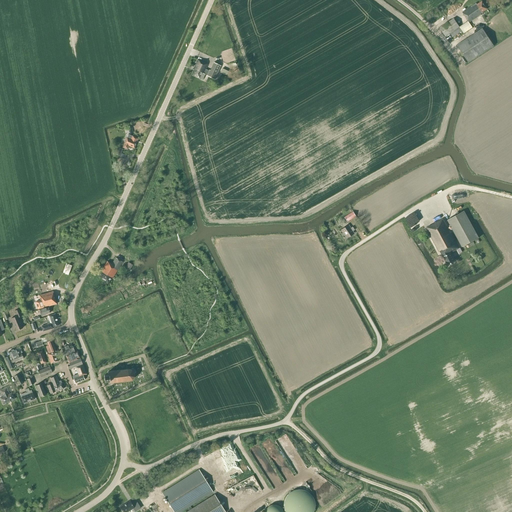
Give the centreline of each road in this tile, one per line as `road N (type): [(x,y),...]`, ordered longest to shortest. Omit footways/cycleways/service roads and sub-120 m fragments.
road 1 (unclassified): [(122,462),(147,467),(285,419),(311,390),(377,352),(341,262),(406,215)]
road 2 (tertiary): [(72,323),(76,286),(111,227),(210,0)]
road 3 (track): [(415,511),(330,474),(285,419)]
